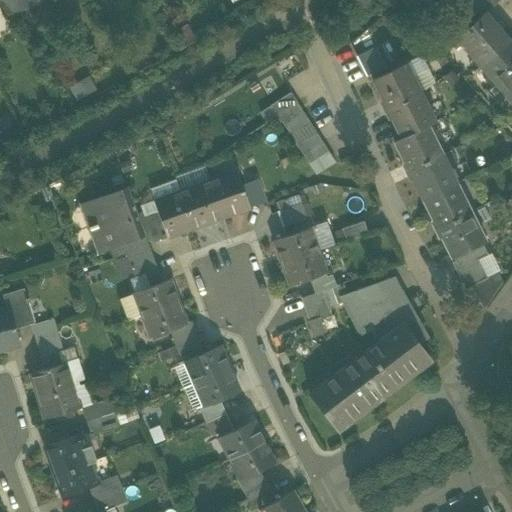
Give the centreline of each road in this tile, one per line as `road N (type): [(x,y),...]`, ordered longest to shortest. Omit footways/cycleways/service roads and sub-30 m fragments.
road 1 (residential): [(464,385),(459,346),(318,56)]
road 2 (residential): [(319,475),(223,283)]
road 3 (residential): [(464,385),(319,475)]
